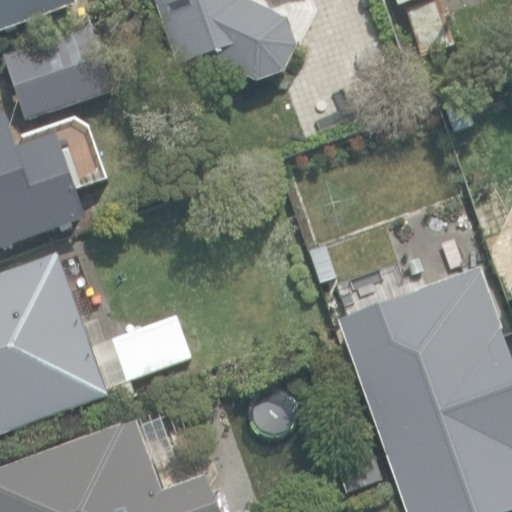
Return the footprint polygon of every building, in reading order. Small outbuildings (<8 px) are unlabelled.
[(0,0),(0,36),(77,9),(73,0),(0,0)] [(210,59),(256,85),(284,76),(298,50),(289,21),(248,4),(247,0),(151,0),(175,71),(210,59)] [(396,0),(400,10),(427,0),(396,0)] [(453,45),(440,6),(407,17),(421,56),(453,45)] [(3,59),(26,123),(113,92),(91,28),(3,59)] [(455,135),(474,128),(465,104),(446,111),(455,135)] [(0,252),(86,222),(56,138),(16,152),(4,118),(0,119),(0,252)] [(387,165),(396,198),(444,184),(434,150),(387,165)] [(0,439),(103,405),(104,409),(136,398),(131,385),(195,364),(179,319),(92,349),(61,259),(0,279),(0,439)] [(327,273),(345,321),(377,309),(359,261),(327,273)] [(511,511),(511,374),(486,300),(481,302),(472,276),(433,290),(442,316),(348,349),(404,511),(511,511)] [(0,511),(217,511),(205,476),(161,492),(137,424),(0,472),(0,511)]
